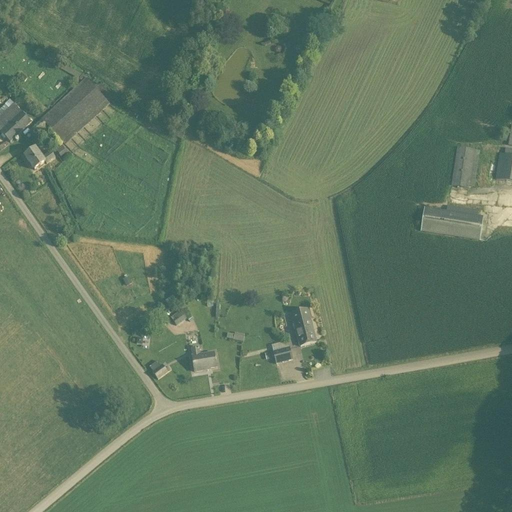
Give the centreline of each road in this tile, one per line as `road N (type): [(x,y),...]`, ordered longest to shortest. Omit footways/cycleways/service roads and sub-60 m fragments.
road 1 (unclassified): [(511,348),(166,410)]
road 2 (unclassified): [(0,174),(166,410)]
road 3 (unclassified): [(166,410),(35,511)]
